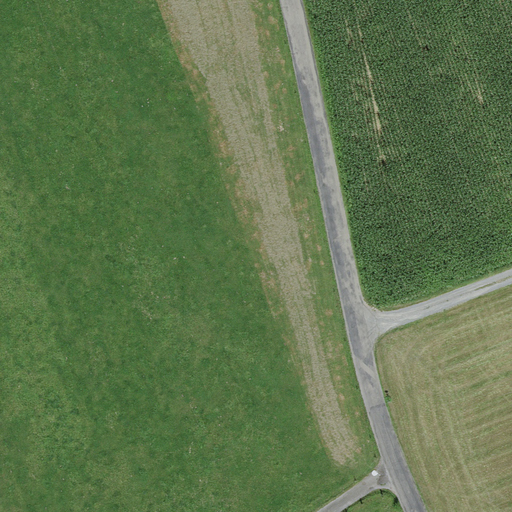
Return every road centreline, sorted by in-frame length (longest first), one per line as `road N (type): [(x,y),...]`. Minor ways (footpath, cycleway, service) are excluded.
road 1 (residential): [(291,0),(375,409),(416,511)]
road 2 (track): [(511,272),(358,325)]
